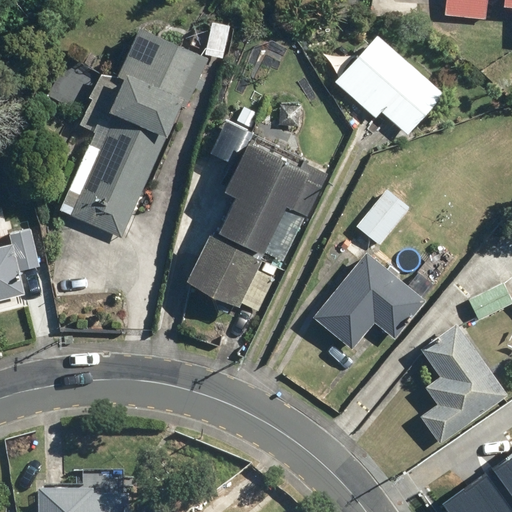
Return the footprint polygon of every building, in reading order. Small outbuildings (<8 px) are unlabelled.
[(511,0),(445,0),(444,15),(488,19),(489,1),(511,2),(511,0)] [(233,24),(213,18),(203,51),(223,57),(233,24)] [(81,126),(94,131),(61,213),(74,218),(69,230),(97,241),(102,229),(125,238),(179,105),(191,110),(212,58),(141,29),(122,73),(105,67),(81,126)] [(380,30),(335,77),(377,117),(384,109),(407,131),(445,91),(380,30)] [(286,86),(273,97),(298,126),(311,115),(286,86)] [(235,164),(254,130),(229,116),(210,150),(235,164)] [(218,227),(262,250),(288,202),(308,213),(331,172),(254,130),(235,164),(222,187),(236,195),(218,227)] [(411,207),(387,186),(354,225),(377,245),(411,207)] [(0,299),(27,294),(21,269),(42,264),(33,224),(8,230),(11,243),(0,245),(0,299)] [(188,275),(258,308),(272,278),(253,269),(261,253),(210,229),(188,275)] [(428,299),(371,245),(310,310),(352,350),(382,318),(397,332),(428,299)] [(511,298),(511,295),(499,269),(463,287),(478,316),(511,298)] [(507,392),(457,323),(421,348),(439,373),(423,385),(435,401),(420,412),(440,440),(507,392)] [(511,511),(511,416),(486,436),(511,475),(511,487),(500,496),(511,511)] [(42,511),(131,511),(133,473),(81,472),(81,488),(44,488),(42,511)]
